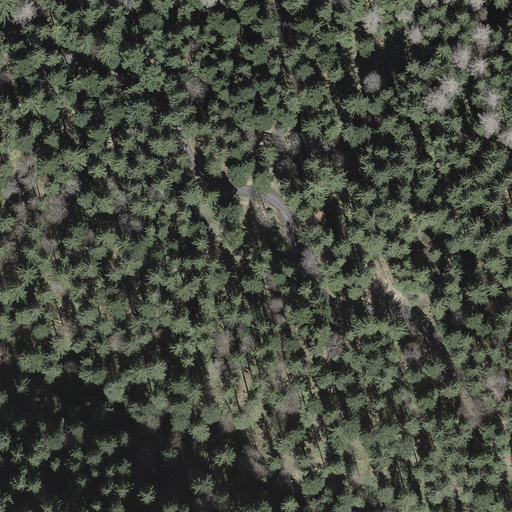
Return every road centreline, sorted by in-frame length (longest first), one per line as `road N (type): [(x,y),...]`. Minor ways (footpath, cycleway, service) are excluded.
road 1 (unclassified): [(0,33),(111,73),(164,102),(207,179),(281,205),(324,302),(412,314),(467,393),(511,437)]
road 2 (track): [(115,415),(62,357),(0,340)]
